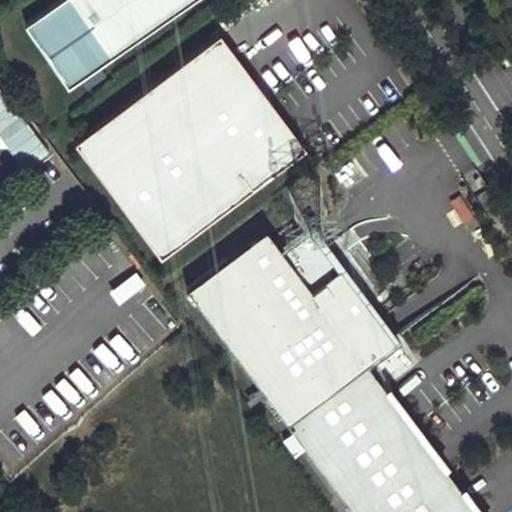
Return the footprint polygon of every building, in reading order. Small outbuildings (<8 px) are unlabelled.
[(112,53),(75,0),(56,0),(27,21),(70,82),(112,53)] [(75,0),(112,53),(188,0),(75,0)] [(219,32),(75,138),(161,254),(304,145),(219,32)] [(340,218),(322,232),(350,269),(368,254),(340,218)] [(189,285),(288,417),(359,511),(481,511),(366,359),(397,336),(310,220),(276,245),(264,230),(189,285)]
